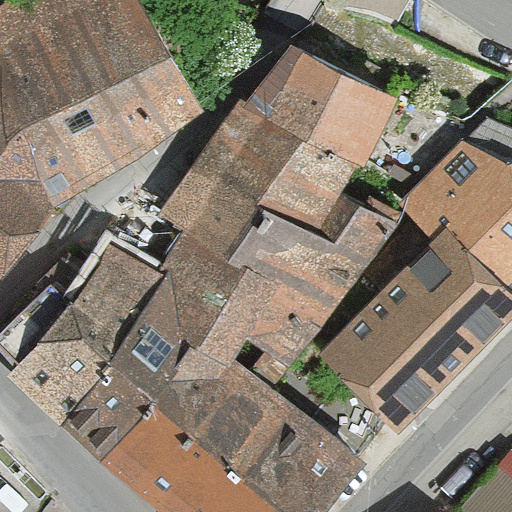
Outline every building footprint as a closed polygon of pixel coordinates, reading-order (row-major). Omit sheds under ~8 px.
[(40,182),(52,208),(192,87),(143,0),(5,0),(0,4),(0,80),(22,132),(40,182)] [(333,243),(361,200),(341,189),(357,152),(365,154),(397,92),(290,40),(195,167),(333,243)] [(0,155),(22,132),(0,80),(0,155)] [(434,230),(511,305),(511,304),(511,125),(491,116),(467,140),(461,138),(401,200),(434,230)] [(0,252),(52,208),(40,182),(22,132),(0,155),(0,252)] [(279,278),(245,338),(284,365),(392,219),(361,200),(333,243),(195,167),(164,206),(189,223),(279,278)] [(109,243),(76,293),(60,313),(109,359),(68,415),(111,454),(209,333),(235,353),(245,338),(279,278),(189,223),(162,267),(109,243)] [(399,420),(511,305),(434,230),(322,345),(399,420)] [(68,415),(109,359),(60,313),(76,293),(54,273),(0,328),(0,335),(23,357),(14,366),(68,415)] [(111,454),(176,511),(311,511),(365,454),(235,353),(209,333),(111,454)] [(511,511),(511,452),(462,511),(511,511)]
